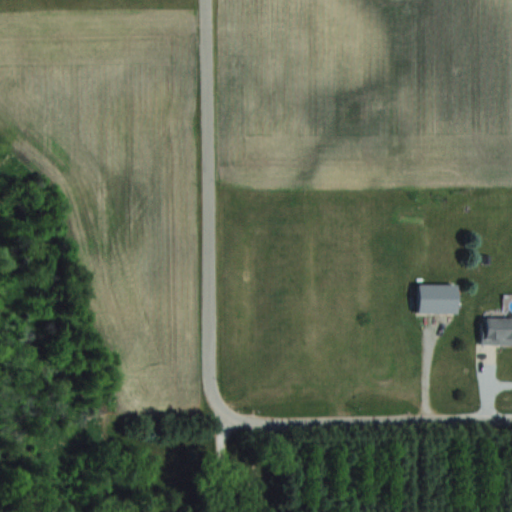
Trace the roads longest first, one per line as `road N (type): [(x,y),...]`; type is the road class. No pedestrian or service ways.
road 1 (residential): [(222,405),(212,377),(206,0)]
road 2 (residential): [(511,418),(256,424),(222,405)]
